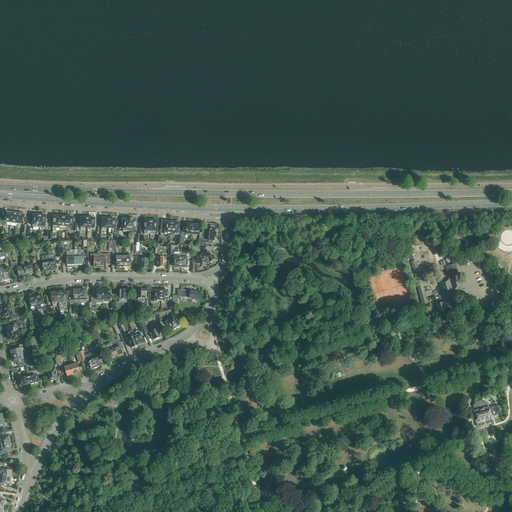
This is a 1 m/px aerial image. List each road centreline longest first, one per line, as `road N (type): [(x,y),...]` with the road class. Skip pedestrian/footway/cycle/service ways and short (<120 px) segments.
road 1 (secondary): [(511,192),(0,187)]
road 2 (secondary): [(228,208),(511,202)]
road 3 (secondary): [(0,195),(228,208)]
road 4 (residential): [(0,292),(63,278),(210,283)]
